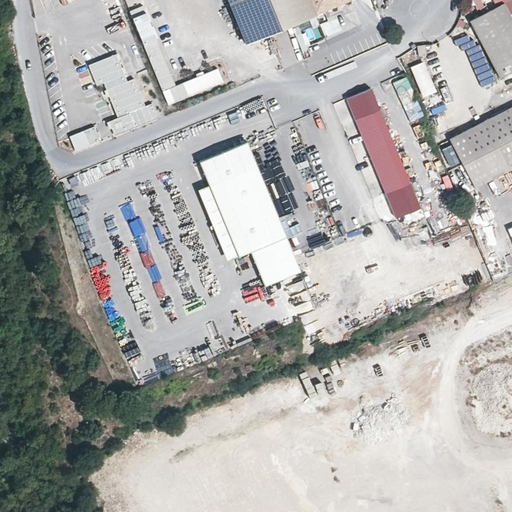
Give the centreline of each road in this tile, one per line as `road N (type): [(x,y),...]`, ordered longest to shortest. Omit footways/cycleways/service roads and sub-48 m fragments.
road 1 (unknown): [(235,511),(219,473),(233,438),(368,403),(418,358),(511,316)]
road 2 (unknown): [(295,99),(255,44),(201,34),(189,0)]
road 3 (unknown): [(332,120),(391,260)]
road 4 (unknown): [(426,0),(470,85),(489,95),(511,90)]
road 5 (unknown): [(373,69),(424,179)]
